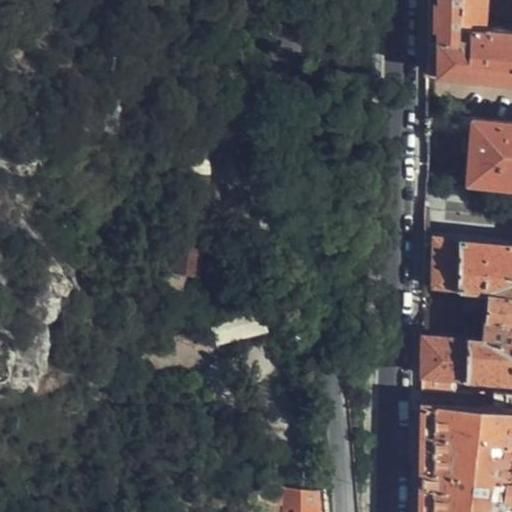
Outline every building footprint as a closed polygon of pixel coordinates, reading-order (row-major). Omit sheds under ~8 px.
[(511,0),(428,0),(428,38),(428,81),(511,84),(511,0)] [(511,121),(428,116),(427,131),(473,134),(469,187),(495,189),(511,190),(511,121)] [(511,240),(511,190),(495,189),(491,239),(511,240)] [(511,240),(491,239),(425,234),(424,275),(424,291),(488,295),(483,337),(424,335),(424,345),(423,374),(423,389),(452,391),(452,376),(511,379),(511,240)] [(511,511),(511,394),(494,393),(493,407),(422,404),(421,481),(420,511),(511,511)] [(321,511),(322,493),(279,491),(278,511),(321,511)]
